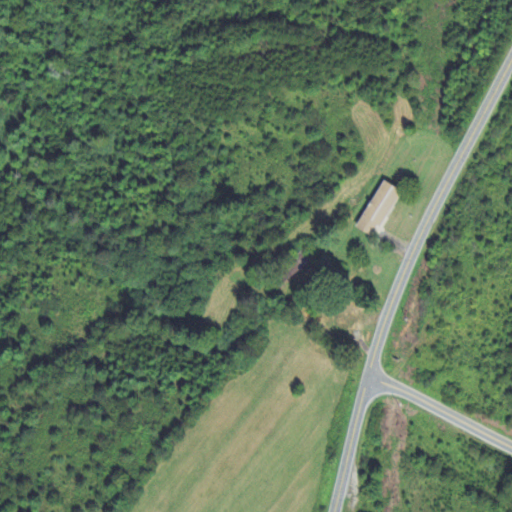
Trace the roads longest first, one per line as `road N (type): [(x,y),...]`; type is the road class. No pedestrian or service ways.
road 1 (residential): [(365,375),(401,273),(511,40)]
road 2 (residential): [(365,375),(511,446)]
road 3 (residential): [(332,511),(365,375)]
